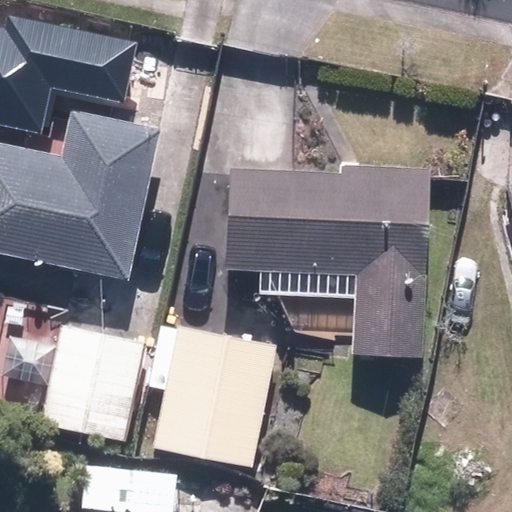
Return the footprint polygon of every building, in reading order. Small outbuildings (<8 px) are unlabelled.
[(0,137),(0,230),(132,256),(157,105),(79,100),(77,153),(0,137)] [(431,154),(236,152),(235,247),(356,248),(355,334),(417,334),(418,263),(430,263),(431,154)] [(148,326),(69,308),(48,401),(126,419),(148,326)] [(277,334),(186,318),(166,429),(257,445),(277,334)] [(204,511),(209,459),(85,450),(82,492),(128,495),(126,511),(204,511)]
